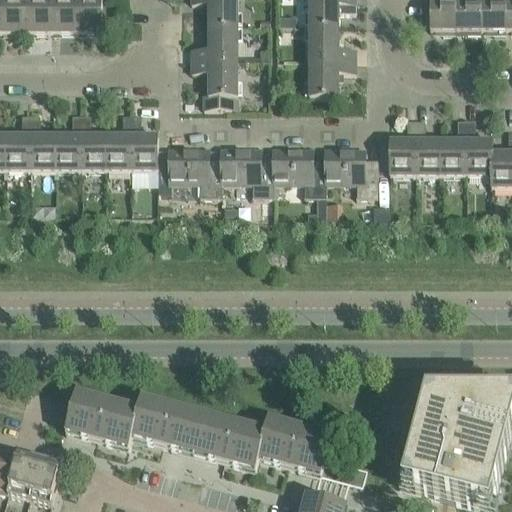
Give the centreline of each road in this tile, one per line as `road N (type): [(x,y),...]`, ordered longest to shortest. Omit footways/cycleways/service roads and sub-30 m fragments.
road 1 (tertiary): [(511,316),(0,316)]
road 2 (tertiary): [(0,349),(511,349)]
road 3 (residential): [(273,136),(361,136),(379,124),(407,75)]
road 4 (residential): [(0,84),(156,79)]
road 5 (residential): [(273,136),(195,136),(170,124),(156,79)]
